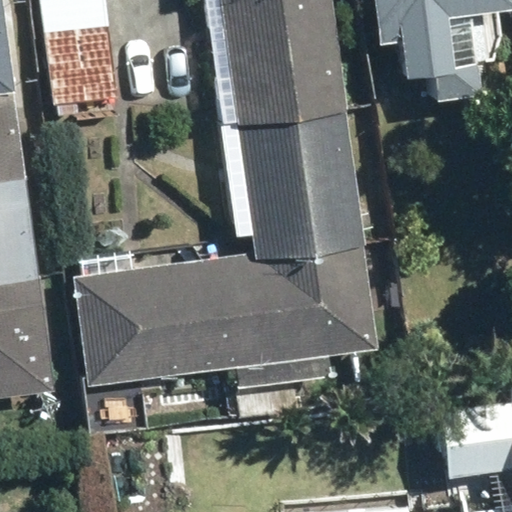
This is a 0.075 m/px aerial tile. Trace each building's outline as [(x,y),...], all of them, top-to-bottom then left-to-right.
[(93,0),(28,0),(41,105),(106,97),(93,0)] [(77,387),(361,347),(319,0),(198,0),(230,257),(62,279),(77,387)] [(498,0),(350,0),(356,39),(501,20),(498,0)] [(0,385),(33,381),(0,126),(0,385)] [(511,511),(511,398),(416,410),(425,486),(496,478),(501,511),(511,511)]
